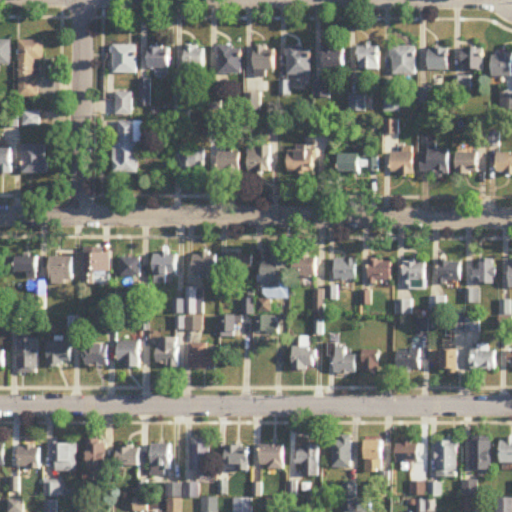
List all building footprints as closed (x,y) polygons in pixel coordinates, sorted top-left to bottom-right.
[(12,42),(0,41),(0,65),(12,66),(12,42)] [(44,42),(20,42),(20,99),(40,99),(40,64),(44,64),(44,42)] [(138,46),(114,46),(114,75),(138,75),(138,46)] [(187,71),(205,71),(205,47),(187,47),(187,71)] [(242,74),(242,47),(218,47),(218,74),(242,74)] [(380,47),(360,47),(360,71),(380,71),(380,47)] [(255,71),(275,71),(275,48),(255,48),(255,71)] [(287,77),(311,77),(311,48),(287,48),(287,77)] [(393,76),(417,76),(417,48),(393,48),(393,76)] [(170,69),(170,49),(149,49),(149,69),(170,69)] [(325,49),(325,71),(345,71),(345,49),(325,49)] [(430,72),(449,72),(449,50),(430,50),(430,72)] [(484,50),(464,50),(464,72),(484,72),(484,50)] [(511,55),(493,55),(493,78),(511,77),(511,55)] [(455,77),(455,92),(472,93),(472,77),(455,77)] [(117,93),(117,116),(133,116),(133,93),(117,93)] [(192,96),(177,96),(177,116),(192,116),(192,96)] [(386,113),(401,113),(401,96),(386,96),(386,113)] [(365,111),(365,97),(351,97),(351,111),(365,111)] [(116,175),(142,175),(142,123),(117,122),(116,175)] [(49,146),(24,146),(24,175),(49,175),(49,146)] [(250,172),(272,172),(272,146),(250,146),(250,172)] [(404,153),(393,153),(393,175),(415,175),(415,148),(404,148),(404,153)] [(12,150),(0,150),(0,174),(12,174),(12,150)] [(182,175),(206,175),(206,151),(182,151),(182,175)] [(423,173),(451,173),(451,151),(423,151),(423,173)] [(218,152),(218,173),(242,173),(242,152),(218,152)] [(316,152),(290,152),(290,172),(316,172),(316,152)] [(479,154),(458,154),(458,175),(479,175),(479,154)] [(511,154),(498,155),(498,175),(511,175),(511,154)] [(380,173),(380,156),(341,156),(341,173),(380,173)] [(195,276),(218,276),(218,254),(195,254),(195,276)] [(112,274),(112,255),(86,255),(86,286),(97,286),(97,274),(112,274)] [(179,255),(156,255),(156,285),(168,285),(168,278),(179,278),(179,255)] [(229,273),(253,273),(254,255),(229,255),(229,273)] [(39,259),(13,258),(12,277),(39,278),(39,259)] [(52,285),(75,285),(75,258),(52,258),(52,285)] [(142,258),(122,258),(122,279),(142,279),(142,258)] [(284,295),(284,258),(265,258),(265,295),(284,295)] [(318,258),(299,258),(299,278),(318,278),(318,258)] [(358,258),(336,258),(336,281),(358,281),(358,258)] [(495,284),(495,260),(482,260),(482,271),(475,271),(475,284),(495,284)] [(393,261),(371,261),(371,283),(393,283),(393,261)] [(428,290),(428,261),(406,261),(406,290),(428,290)] [(440,261),(440,284),(462,284),(462,261),(440,261)] [(188,289),(188,315),(205,315),(205,289),(188,289)] [(481,290),(468,290),(468,304),(481,304),(481,290)] [(446,297),(432,297),(432,316),(446,316),(446,297)] [(254,313),(254,300),(245,300),(245,313),(254,313)] [(413,301),(397,301),(397,315),(413,315),(413,301)] [(238,338),(238,316),(222,316),(222,338),(238,338)] [(256,334),(280,334),(280,316),(256,316),(256,334)] [(464,330),(464,332),(481,332),(481,318),(457,318),(457,330),(464,330)] [(295,348),(295,371),(317,371),(317,351),(311,351),(311,337),(303,337),(303,348),(295,348)] [(179,339),(160,339),(160,369),(179,369),(179,339)] [(40,340),(19,340),(19,374),(40,374),(40,340)] [(50,341),(50,367),(73,367),(73,341),(50,341)] [(142,343),(121,343),(121,368),(142,368),(142,343)] [(109,368),(109,347),(88,347),(88,368),(109,368)] [(217,370),(217,348),(193,348),(193,370),(217,370)] [(348,348),(336,348),(336,374),(358,374),(358,357),(348,357),(348,348)] [(497,371),(497,348),(473,348),(473,371),(497,371)] [(399,350),(399,371),(423,371),(423,350),(399,350)] [(460,374),(460,350),(443,350),(443,374),(460,374)] [(380,351),(364,351),(364,374),(380,374),(380,351)] [(343,441),(335,441),(335,469),(353,469),(353,437),(343,437),(343,441)] [(511,439),(503,439),(503,464),(511,464),(511,439)] [(212,440),(193,440),(193,476),(212,476),(212,440)] [(89,441),(89,473),(108,473),(108,441),(89,441)] [(472,471),(493,471),(493,441),(472,441),(472,471)] [(385,475),(385,442),(368,442),(368,475),(385,475)] [(459,478),(459,442),(438,442),(438,478),(459,478)] [(398,464),(421,464),(421,443),(398,443),(398,464)] [(79,445),(53,445),(53,474),(79,474),(79,445)] [(172,445),(154,445),(154,476),(172,476),(172,445)] [(286,445),(263,445),(263,469),(286,469),(286,445)] [(42,468),(42,447),(21,447),(21,468),(42,468)] [(142,469),(142,447),(119,447),(119,469),(142,469)] [(228,447),(228,466),(240,466),(240,472),(251,472),(251,447),(228,447)] [(306,478),(321,478),(321,447),(300,447),(300,465),(306,465),(306,478)] [(67,484),(48,484),(48,498),(67,498),(67,484)] [(182,511),(182,485),(170,485),(169,511),(182,511)] [(372,511),(373,500),(358,500),(358,485),(345,485),(346,498),(345,498),(345,511),(372,511)] [(511,511),(511,500),(500,500),(499,511),(511,511)] [(57,511),(57,502),(48,503),(48,511),(57,511)]
